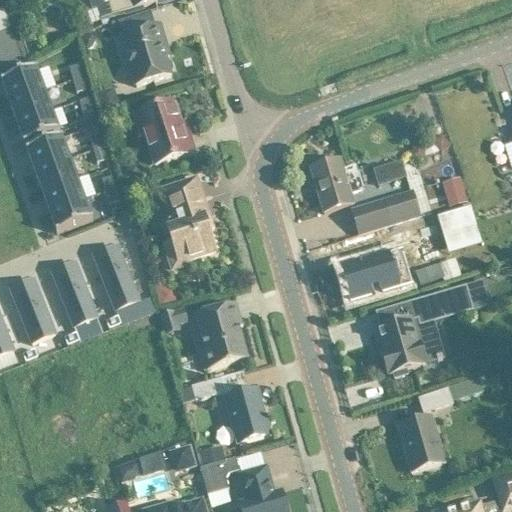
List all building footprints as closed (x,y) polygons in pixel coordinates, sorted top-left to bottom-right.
[(91,0),(98,21),(111,17),(111,18),(157,4),(156,0),(91,0)] [(14,7),(0,12),(0,72),(28,60),(17,27),(18,25),(14,7)] [(171,79),(166,60),(169,59),(165,44),(159,26),(122,38),(137,89),(171,79)] [(92,35),(82,40),(87,50),(93,47),(95,42),(92,35)] [(83,80),(79,67),(69,70),(73,82),(83,80)] [(2,86),(3,86),(10,105),(45,93),(37,73),(38,73),(38,71),(1,85),(2,86)] [(83,80),(73,82),(76,95),(86,92),(83,80)] [(45,93),(10,105),(17,126),(52,113),(45,93)] [(92,113),(89,100),(79,103),(82,116),(92,113)] [(194,155),(188,137),(184,124),(180,125),(173,104),(154,111),(139,115),(156,167),(194,155)] [(24,147),(61,134),(60,133),(59,133),(52,113),(17,126),(24,146),(24,147)] [(93,152),(103,149),(99,137),(89,140),(93,152)] [(442,137),(433,144),(441,155),(450,148),(442,137)] [(28,154),(35,174),(69,161),(62,142),(63,141),(62,140),(26,153),(27,155),(28,154)] [(413,144),(412,159),(424,160),(425,145),(413,144)] [(103,149),(93,152),(97,165),(107,162),(103,149)] [(35,174),(42,194),(77,181),(69,161),(35,174)] [(321,167),(311,170),(324,215),(354,206),(351,196),(363,192),(356,169),(344,173),(340,161),(324,166),(324,164),(320,165),(321,167)] [(129,169),(121,179),(129,186),(137,177),(129,169)] [(105,194),(115,191),(112,178),(102,181),(105,194)] [(42,194),(50,214),(84,201),(77,181),(42,194)] [(213,232),(198,186),(196,181),(163,192),(175,228),(167,230),(179,266),(216,254),(209,233),(213,232)] [(135,187),(122,191),(127,204),(134,202),(137,194),(135,187)] [(105,194),(109,206),(119,203),(115,191),(105,194)] [(420,220),(413,194),(385,203),(392,227),(420,220)] [(92,222),(84,201),(50,214),(57,234),(56,235),(57,236),(93,223),(92,221),(92,222)] [(360,237),(392,227),(385,203),(353,213),(360,237)] [(459,211),(428,221),(434,240),(465,230),(459,211)] [(123,241),(100,250),(124,310),(147,301),(123,241)] [(360,265),(340,271),(351,305),(370,299),(370,301),(372,300),(371,299),(379,297),(379,298),(380,298),(380,297),(413,287),(403,252),(370,262),(369,261),(359,264),(360,265)] [(426,280),(472,270),(469,255),(423,265),(426,280)] [(79,258),(56,267),(79,327),(102,318),(79,258)] [(35,276),(12,285),(36,344),(59,335),(35,276)] [(426,366),(413,323),(418,322),(420,329),(473,313),(466,288),(376,315),(380,330),(376,332),(383,356),(382,356),(388,377),(394,375),(395,380),(407,377),(406,372),(426,366)] [(199,355),(203,374),(249,362),(240,330),(243,329),(237,306),(194,317),(204,354),(199,355)] [(185,310),(175,313),(160,316),(165,337),(180,333),(179,328),(189,325),(185,310)] [(0,313),(0,358),(15,353),(0,313)] [(120,314),(112,317),(117,328),(125,325),(120,314)] [(76,331),(68,334),(72,346),(80,343),(76,331)] [(32,348),(24,351),(29,363),(37,360),(32,348)] [(256,367),(233,374),(237,389),(261,382),(256,367)] [(448,390),(418,401),(423,416),(454,406),(453,404),(483,394),(482,390),(489,388),(485,378),(448,390)] [(220,381),(192,389),(196,403),(224,395),(220,381)] [(249,395),(226,401),(239,447),(251,443),(270,438),(257,392),(249,395)] [(398,429),(412,475),(445,466),(432,419),(398,429)] [(219,444),(216,457),(234,460),(236,447),(219,444)] [(197,470),(191,447),(169,453),(175,476),(197,470)] [(199,470),(207,497),(228,491),(226,480),(228,476),(239,473),(235,460),(214,466),(202,469),(199,470)] [(135,467),(119,471),(122,483),(135,479),(138,474),(135,467)] [(242,511),(286,511),(282,493),(274,496),(267,470),(240,477),(247,503),(241,505),(242,511)] [(511,511),(511,478),(493,485),(499,503),(480,509),(479,507),(464,511),(511,511)]
